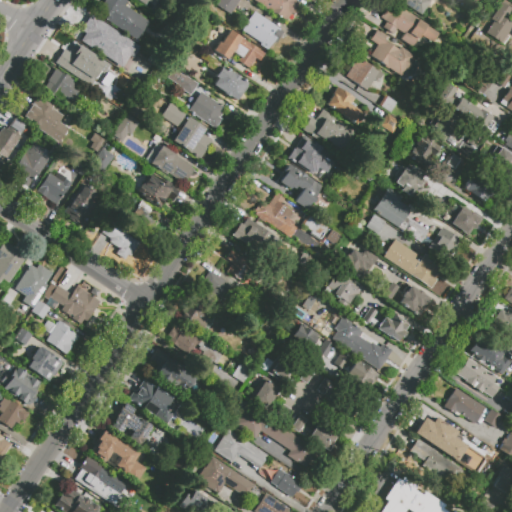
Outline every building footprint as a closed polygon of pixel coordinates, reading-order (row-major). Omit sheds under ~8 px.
[(124,5),(148,21),(136,40),(106,21),(108,17),(95,9),(100,0),(125,0),(127,1),(124,5)] [(145,6),(136,0),(158,0),(153,9),(146,4),(145,6)] [(219,0),(239,0),(229,16),(215,7),(219,0)] [(249,0),(294,0),(299,3),(285,24),(249,0)] [(427,0),(429,1),(419,15),(396,0),(427,0)] [(412,48),(400,39),(403,34),(396,30),(393,35),(383,28),(387,23),(380,18),(391,1),(439,34),(432,44),(420,36),(412,48)] [(490,19),(502,2),(511,8),(511,10),(506,20),(511,23),(511,32),(504,44),(485,32),(493,21),(490,19)] [(253,12),(282,31),(269,51),(259,45),(260,43),(241,30),(253,12)] [(81,41),(87,31),(82,28),(91,15),(109,27),(125,38),(139,46),(132,58),(129,56),(121,67),(81,41)] [(213,51),(219,42),(220,43),(229,30),(264,53),(256,65),(252,63),(249,68),(238,61),(242,56),(233,50),(227,60),(213,51)] [(400,76),(370,56),(377,46),(369,40),(376,30),(414,56),(411,60),(413,61),(407,71),(405,69),(400,76)] [(70,74),(53,63),(63,48),(68,51),(73,42),(86,50),(99,58),(95,64),(99,67),(88,85),(70,74)] [(188,55),(179,69),(168,63),(176,48),(188,55)] [(345,77),(358,58),(380,72),(367,92),(345,77)] [(481,94),(461,82),(475,60),(495,72),(481,94)] [(212,86),(216,79),(214,78),(222,66),(247,83),(235,101),(212,86)] [(191,96),(166,80),(173,68),(198,84),(191,96)] [(54,69),(73,81),(73,83),(83,89),(73,104),(63,98),(61,100),(42,88),(54,69)] [(502,88),(496,84),(503,73),(510,77),(502,88)] [(436,100),(445,85),(462,95),(459,99),(490,119),(482,130),(436,100)] [(323,105),(336,87),(354,99),(351,103),(355,106),(354,108),(363,114),(354,127),(323,105)] [(511,112),(504,107),(502,106),(498,104),(509,87),(511,89),(511,112)] [(188,111),(200,93),(225,109),(219,118),(221,119),(215,129),(188,111)] [(24,117),(38,96),(54,107),(53,109),(64,116),(60,122),(68,127),(58,143),(40,132),(42,128),(24,117)] [(378,105),(384,96),(396,104),(390,112),(378,105)] [(160,117),(170,103),(187,114),(177,128),(160,117)] [(301,130),(310,117),(313,120),(320,109),(354,132),(338,155),(301,130)] [(442,142),(426,131),(439,109),(457,120),(442,142)] [(137,122),(129,135),(126,133),(120,143),(108,136),(124,113),(137,122)] [(378,125),(386,113),(400,122),(392,134),(378,125)] [(172,142),(188,117),(205,128),(201,134),(212,140),(199,160),(172,142)] [(2,165),(0,163),(0,131),(3,127),(7,130),(14,120),(26,128),(2,165)] [(511,151),(502,145),(511,131),(511,151)] [(93,132),(89,139),(92,142),(89,147),(96,152),(103,140),(93,132)] [(287,158),(288,156),(290,153),(294,148),(299,139),(302,134),(321,147),(318,153),(331,162),(319,178),(287,158)] [(440,147),(421,136),(416,142),(418,144),(415,148),(413,147),(407,156),(427,168),(431,161),(426,158),(430,151),(435,155),(440,147)] [(30,142),(44,150),(41,154),(47,158),(27,189),(8,177),(30,142)] [(148,164),(160,145),(193,167),(181,185),(148,164)] [(494,147),(498,147),(511,156),(511,169),(507,177),(485,162),(494,147)] [(101,148),(90,165),(102,172),(112,155),(101,148)] [(448,150),(463,160),(454,173),(439,163),(448,150)] [(73,162),(69,168),(81,175),(84,169),(73,162)] [(294,202),(302,191),(296,187),(294,190),(291,187),(289,191),(275,181),(287,163),(322,187),(306,210),(294,202)] [(408,165),(411,166),(412,165),(428,175),(422,185),(423,186),(419,192),(416,190),(411,197),(401,190),(402,188),(393,180),(395,176),(394,175),(400,165),(405,168),(408,165)] [(37,192),(51,169),(70,182),(55,204),(37,192)] [(134,193),(149,170),(178,189),(170,202),(165,198),(158,209),(134,193)] [(462,188),(470,174),(494,190),(485,203),(462,188)] [(63,212),(81,184),(101,197),(81,227),(67,218),(69,216),(63,212)] [(372,211),(388,187),(402,196),(399,201),(410,209),(406,216),(428,231),(421,242),(372,211)] [(254,215),(255,213),(253,211),(259,202),(262,204),(263,202),(267,205),(276,192),(285,199),(281,204),(294,212),(289,220),(294,223),(285,237),(254,215)] [(435,195),(442,200),(434,213),(427,208),(435,195)] [(482,218),(475,229),(472,228),(468,235),(450,224),(462,205),(482,218)] [(137,206),(129,218),(146,230),(154,217),(137,206)] [(319,240),(301,228),(310,215),(328,227),(319,240)] [(364,228),(372,215),(384,223),(376,236),(364,228)] [(246,218),(276,238),(263,258),(230,235),(241,219),(244,221),(246,218)] [(116,254),(119,249),(109,242),(111,239),(102,233),(111,219),(142,239),(131,256),(127,254),(124,259),(116,254)] [(441,227),(428,248),(448,262),(462,241),(441,227)] [(382,257),(394,240),(421,258),(424,254),(443,266),(435,278),(437,280),(431,289),(382,257)] [(0,245),(3,241),(27,257),(9,284),(2,280),(0,282),(0,245)] [(226,272),(232,263),(225,259),(230,251),(240,257),(241,256),(254,265),(242,283),(226,272)] [(303,251),(295,263),(311,274),(319,262),(303,251)] [(353,251),(354,252),(356,251),(364,256),(363,257),(371,263),(361,278),(353,273),(351,277),(340,269),(353,251)] [(14,290),(30,266),(35,269),(38,265),(52,274),(47,282),(49,283),(31,309),(21,302),(25,296),(14,290)] [(324,289),(336,270),(361,287),(349,305),(324,289)] [(209,271),(234,288),(223,305),(198,288),(209,271)] [(270,282),(285,292),(291,282),(276,272),(270,282)] [(408,284),(429,298),(429,301),(425,308),(423,307),(418,316),(414,313),(411,317),(382,296),(391,282),(398,285),(400,282),(406,286),(408,284)] [(76,286),(100,302),(86,323),(83,320),(80,325),(71,319),(73,316),(70,314),(69,317),(59,311),(62,307),(49,298),(57,285),(71,294),(76,286)] [(511,305),(502,299),(510,287),(511,288),(511,305)] [(308,294),(301,306),(308,311),(316,300),(308,294)] [(191,300),(212,314),(199,333),(178,319),(191,300)] [(38,301),(50,309),(42,321),(30,313),(38,301)] [(407,326),(396,343),(361,321),(373,303),(407,326)] [(511,311),(511,337),(505,333),(508,327),(501,323),(510,310),(511,311)] [(378,371),(331,340),(336,331),(333,328),(341,317),(363,331),(358,337),(370,345),(372,343),(379,348),(382,344),(392,350),(378,371)] [(44,341),(48,336),(41,331),(47,321),(55,326),(58,321),(67,328),(67,329),(78,336),(66,355),(44,341)] [(300,323),(317,334),(315,336),(317,338),(308,351),(298,344),(293,352),(285,346),(300,323)] [(168,343),(171,338),(167,335),(175,324),(199,340),(188,356),(168,343)] [(19,328),(13,338),(23,345),(30,334),(19,328)] [(469,352),(481,334),(506,351),(503,356),(510,361),(500,376),(488,368),(489,365),(469,352)] [(325,358),(315,352),(323,340),(333,346),(325,358)] [(185,396),(151,373),(156,365),(149,360),(158,348),(199,376),(185,396)] [(27,368),(39,349),(47,354),(48,353),(61,362),(48,382),(27,368)] [(334,364),(342,352),(378,375),(367,391),(344,376),(347,372),(334,364)] [(266,372),(276,356),(293,368),(282,384),(266,372)] [(467,357),(495,377),(492,382),(499,387),(491,398),(482,392),(481,393),(465,382),(466,381),(454,373),(460,364),(461,365),(467,357)] [(231,375),(240,363),(252,371),(244,383),(231,375)] [(306,383),(299,379),(308,365),(315,370),(306,383)] [(17,368),(39,383),(25,404),(3,389),(17,368)] [(323,378),(331,383),(322,395),(315,390),(323,378)] [(127,400),(134,389),(135,390),(143,379),(180,405),(165,426),(127,400)] [(262,379),(278,390),(264,410),(248,399),(262,379)] [(485,407),(473,424),(459,415),(458,417),(442,407),(455,387),(485,407)] [(352,418),(332,405),(342,389),(362,402),(352,418)] [(9,430),(0,423),(0,415),(1,414),(0,413),(0,402),(4,396),(28,412),(19,425),(14,422),(9,430)] [(233,425),(247,403),(317,449),(305,468),(286,456),(289,450),(260,431),(254,440),(233,425)] [(138,446),(127,438),(130,433),(123,429),(120,434),(109,426),(124,404),(133,410),(131,413),(151,427),(138,446)] [(288,409),(281,420),(275,416),(282,405),(288,409)] [(483,421),(491,409),(502,417),(494,428),(483,421)] [(298,433),(290,428),(299,415),(306,420),(298,433)] [(414,434),(424,418),(432,423),(436,417),(458,432),(454,438),(466,447),(456,462),(414,434)] [(328,451),(308,438),(318,423),(338,436),(328,451)] [(92,451),(98,442),(96,440),(103,429),(140,454),(135,462),(145,469),(137,482),(113,466),(118,459),(111,454),(107,461),(92,451)] [(213,451),(227,429),(267,455),(257,469),(236,455),(231,463),(213,451)] [(511,457),(498,448),(509,433),(511,435),(511,457)] [(0,459),(10,444),(0,438),(0,459)] [(416,441),(450,464),(439,480),(406,457),(416,441)] [(74,480),(80,470),(77,468),(85,456),(125,483),(110,505),(74,480)] [(212,457),(254,485),(245,499),(223,484),(217,493),(197,480),(201,473),(200,472),(203,467),(204,468),(212,457)] [(493,487),(498,479),(495,477),(501,468),(504,470),(506,468),(511,472),(511,487),(506,496),(493,487)] [(278,469),(301,484),(291,499),(268,484),(278,469)] [(378,511),(385,502),(382,500),(399,475),(445,506),(443,510),(446,511),(451,511),(452,511),(453,511),(378,511)] [(61,511),(53,506),(62,494),(64,495),(69,487),(101,506),(98,511),(61,511)] [(192,492),(189,497),(185,495),(177,507),(184,511),(188,511),(190,509),(194,511),(218,511),(220,510),(192,492)] [(253,511),(265,493),(289,509),(287,511),(253,511)] [(494,506),(490,511),(476,511),(471,509),(479,497),(494,506)]
